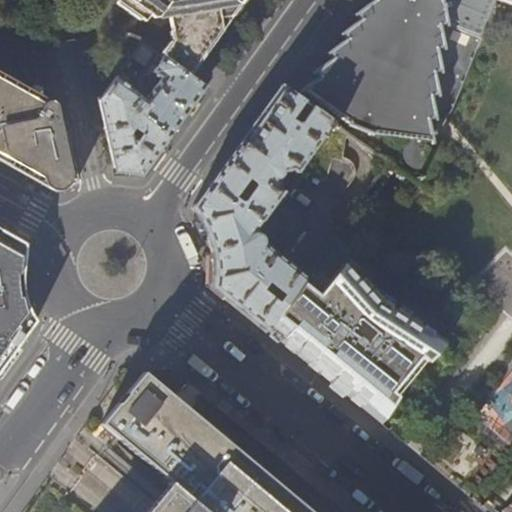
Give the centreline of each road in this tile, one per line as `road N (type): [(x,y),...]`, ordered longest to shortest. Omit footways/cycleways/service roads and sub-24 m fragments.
road 1 (residential): [(157,306),(418,511)]
road 2 (tertiary): [(144,228),(305,0)]
road 3 (tertiary): [(0,459),(90,332)]
road 4 (tertiary): [(60,233),(47,265),(49,291),(60,312),(90,332)]
